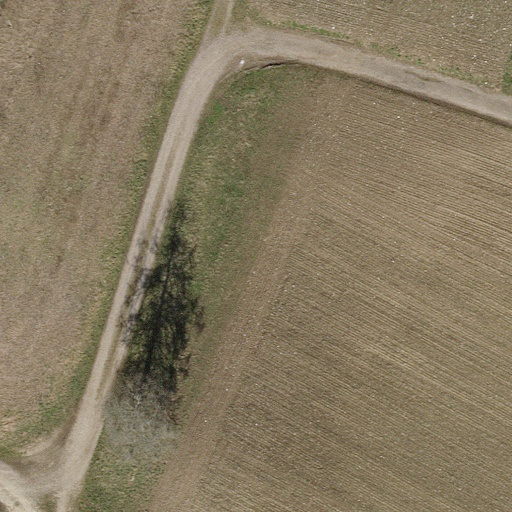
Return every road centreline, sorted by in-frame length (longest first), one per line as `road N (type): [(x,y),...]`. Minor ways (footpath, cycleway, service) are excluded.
road 1 (track): [(61,511),(227,0)]
road 2 (track): [(219,20),(511,108)]
